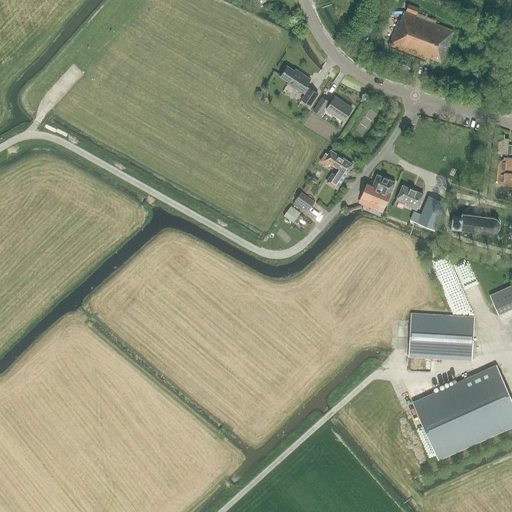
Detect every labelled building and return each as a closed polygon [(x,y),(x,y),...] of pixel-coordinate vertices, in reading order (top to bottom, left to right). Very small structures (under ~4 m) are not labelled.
[(408,5),(406,11),(417,15),(419,9),(408,5)] [(441,62),(452,30),(403,11),(400,21),(398,20),(388,45),(425,59),(426,57),(441,62)] [(298,74),(287,67),(280,77),(289,83),(288,84),(302,93),(302,92),(305,95),(302,100),(310,106),(318,94),(309,88),(309,89),(306,87),(310,79),(299,72),(298,74)] [(344,121),(352,108),(334,97),(329,105),(328,104),(329,102),(322,97),(313,111),(320,115),(325,107),(327,108),(326,109),(344,121)] [(511,155),(511,145),(508,145),(508,139),(504,139),(504,135),(495,134),(494,138),(493,153),(511,155)] [(352,164),(330,150),(327,154),(325,153),(320,161),(328,166),(329,163),(338,169),(334,174),(332,173),(326,182),(336,189),(352,164)] [(492,156),(491,171),(504,173),(505,167),(510,167),(511,158),(492,156)] [(511,173),(504,173),(491,171),(488,198),(493,198),(495,185),(511,187),(511,173)] [(384,207),(395,182),(377,175),(373,183),(368,181),(367,184),(361,197),(384,207)] [(313,186),(307,182),(302,189),(308,193),(313,186)] [(416,210),(423,194),(402,185),(395,201),(416,210)] [(314,201),(301,191),(295,200),(308,210),(314,201)] [(445,204),(429,197),(421,214),(416,212),(416,213),(413,212),(410,220),(434,230),(445,204)] [(300,213),(290,206),(284,215),(293,222),(300,213)] [(500,227),(500,225),(500,223),(499,222),(498,220),(497,219),(495,218),(493,217),(460,214),(460,217),(454,216),(451,216),(450,226),(454,226),(459,227),(458,230),(490,233),(492,233),(494,233),(495,232),(497,232),(498,231),(499,229),(499,228),(500,227)] [(511,285),(490,296),(498,315),(511,308),(511,285)] [(472,359),(474,318),(412,315),(409,356),(472,359)] [(511,425),(511,401),(496,366),(413,404),(439,459),(511,425)]
